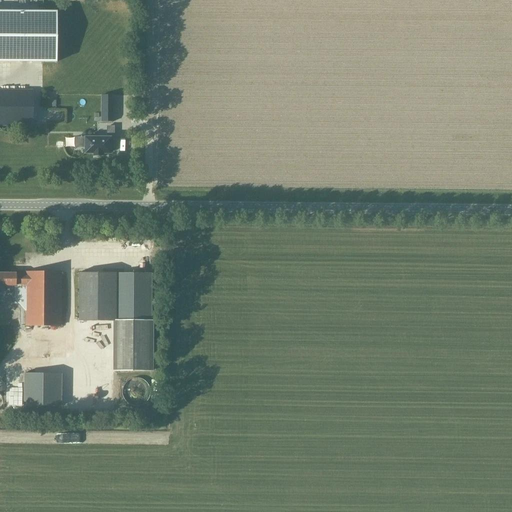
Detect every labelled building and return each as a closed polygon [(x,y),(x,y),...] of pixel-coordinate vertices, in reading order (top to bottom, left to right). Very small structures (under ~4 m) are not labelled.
[(0,11),(0,61),(56,62),(56,11),(0,11)] [(67,72),(67,84),(92,84),(92,73),(67,72)] [(0,89),(0,125),(32,126),(32,90),(0,89)] [(82,138),(82,147),(85,147),(85,153),(93,153),(93,156),(101,156),(101,153),(109,153),(109,147),(112,147),(112,139),(113,139),(113,127),(107,127),(107,138),(82,138)] [(0,272),(0,285),(12,286),(12,299),(25,310),(25,325),(60,326),(61,272),(25,272),(25,275),(15,275),(15,273),(0,272)] [(78,272),(78,321),(114,321),(114,371),(150,371),(151,320),(150,320),(151,273),(115,273),(78,272)] [(24,373),(23,406),(60,406),(60,373),(24,373)]
